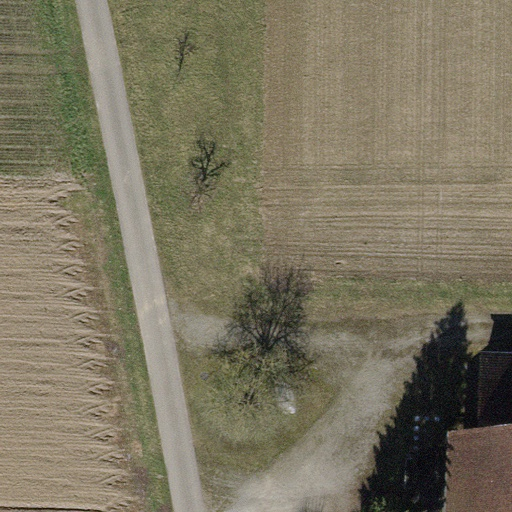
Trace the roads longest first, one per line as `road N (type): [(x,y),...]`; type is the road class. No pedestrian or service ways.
road 1 (track): [(186,511),(90,0)]
road 2 (track): [(144,287),(274,336),(511,331)]
road 3 (track): [(184,499),(308,495),(376,457),(393,335)]
